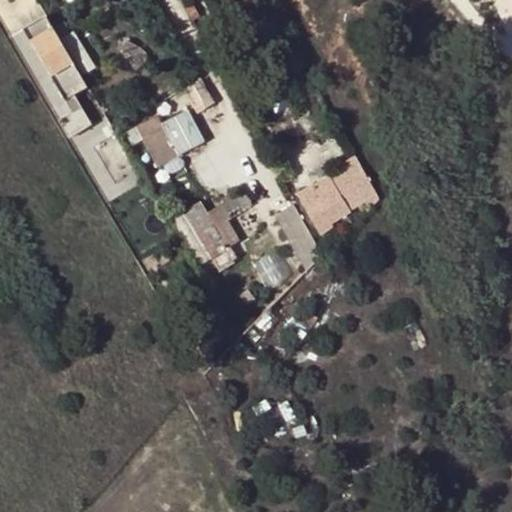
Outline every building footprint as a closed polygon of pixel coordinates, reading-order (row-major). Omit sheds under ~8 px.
[(198,16),(193,6),(186,9),(192,19),(198,16)] [(24,29),(31,41),(54,28),(47,16),(24,29)] [(88,87),(54,28),(31,41),(72,112),(59,119),(69,137),(92,124),(74,95),(88,87)] [(66,38),(87,72),(98,64),(78,31),(66,38)] [(135,60),(142,46),(127,40),(123,48),(132,52),(130,57),(135,60)] [(164,130),(179,157),(205,144),(188,111),(162,125),(158,117),(125,134),(132,148),(144,141),(143,141),(164,130)] [(144,141),(158,168),(179,157),(164,130),(143,141),(144,141)] [(299,194),(323,237),(335,230),(333,226),(353,215),(351,212),(367,204),(371,211),(379,202),(356,158),(341,166),(343,172),(331,179),(329,177),(299,194)] [(186,213),(213,259),(221,272),(236,264),(234,260),(238,258),(233,251),(242,246),(228,222),(233,219),(225,204),(208,214),(202,202),(186,212),(186,213)] [(307,272),(322,256),(321,254),(294,205),(275,216),(307,272)] [(174,220),(201,266),(213,259),(186,213),(174,220)]
